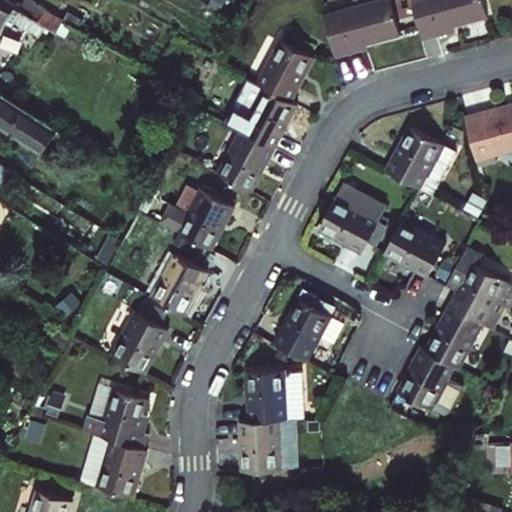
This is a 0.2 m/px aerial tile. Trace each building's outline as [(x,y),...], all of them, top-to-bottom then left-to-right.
[(48,25),(9,0),(0,0),(0,32),(8,20),(14,24),(17,20),(40,36),(48,25)] [(9,0),(48,25),(58,32),(59,31),(65,20),(33,0),(9,0)] [(336,57),(361,50),(360,44),(367,42),(401,34),(392,0),(377,0),(325,13),(336,57)] [(413,0),(423,38),(447,32),(446,26),(455,24),(488,16),(483,0),(413,0)] [(65,20),(74,24),(80,28),(83,23),(67,14),(65,20)] [(67,37),(74,24),(65,20),(59,31),(67,37)] [(80,28),(87,32),(90,27),(83,23),(80,28)] [(266,86),(292,100),(316,57),(283,38),(258,82),(266,86)] [(360,44),(361,50),(369,48),(367,42),(360,44)] [(292,100),(266,86),(242,130),(275,148),(299,104),(292,100)] [(0,121),(44,150),(58,128),(0,90),(0,121)] [(466,116),(477,158),(511,149),(511,109),(510,109),(509,104),(466,116)] [(412,124),(388,168),(421,186),(428,173),(440,180),(457,148),(412,124)] [(219,172),(252,190),(275,148),(242,130),(219,172)] [(363,251),(388,204),(346,181),(321,229),(363,251)] [(161,221),(213,249),(236,205),(203,186),(190,210),(172,200),(161,221)] [(486,201),(479,197),(472,210),(479,214),(486,201)] [(386,251),(417,268),(430,275),(447,243),(403,219),(386,251)] [(178,233),(174,241),(184,247),(189,238),(178,233)] [(482,256),(467,248),(449,281),(460,287),(451,305),(484,323),(493,327),(507,303),(511,305),(511,304),(511,280),(479,263),(482,256)] [(152,296),(186,314),(210,269),(177,251),(152,296)] [(300,296),(276,340),(310,359),(323,336),(336,342),(347,321),(300,296)] [(484,323),(451,305),(428,348),(456,363),(462,366),(484,323)] [(113,355),(147,372),(171,328),(137,310),(113,355)] [(428,348),(424,346),(400,390),(444,414),(451,411),(465,385),(449,376),(456,363),(428,348)] [(296,355),(285,348),(281,356),(292,362),(296,355)] [(280,418),(305,418),(303,370),(285,371),(285,368),(249,369),(250,419),(280,418)] [(113,437),(143,445),(147,431),(144,430),(141,429),(146,412),(150,396),(114,385),(105,418),(89,413),(85,428),(113,437)] [(141,429),(144,430),(149,413),(146,412),(141,429)] [(243,470),(281,468),(280,418),(250,419),(242,419),(243,470)] [(113,437),(99,484),(134,495),(149,448),(143,445),(113,437)] [(511,438),(490,439),(490,453),(505,452),(505,467),(511,467),(511,438)] [(31,511),(70,511),(75,499),(39,488),(31,511)] [(472,497),(466,511),(502,511),(504,508),(472,497)]
